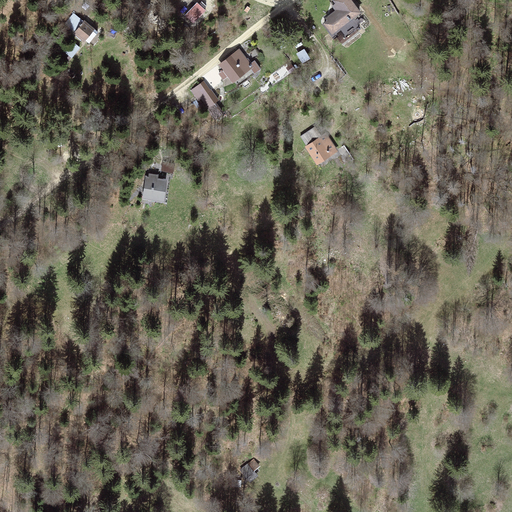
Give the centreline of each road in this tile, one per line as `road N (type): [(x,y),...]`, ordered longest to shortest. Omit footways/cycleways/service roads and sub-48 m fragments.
road 1 (track): [(171,97),(0,226)]
road 2 (track): [(171,97),(296,0)]
